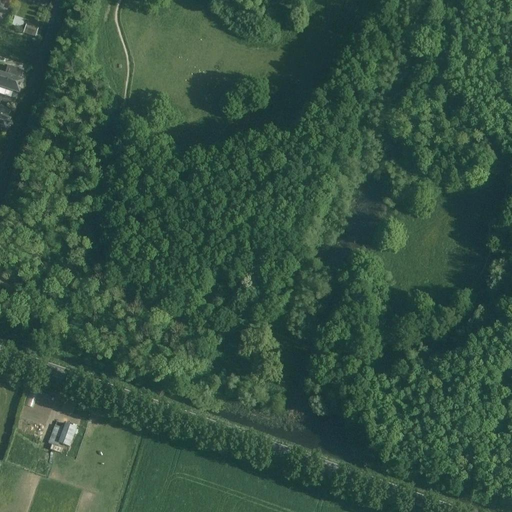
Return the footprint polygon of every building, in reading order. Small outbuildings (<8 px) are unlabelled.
[(19,32),(37,38),(40,28),(23,22),(19,32)] [(0,86),(18,93),(21,82),(19,81),(20,77),(21,78),(23,72),(8,66),(4,76),(0,74),(0,86)] [(0,129),(5,131),(8,120),(7,119),(9,110),(0,106),(0,129)] [(72,416),(77,402),(65,398),(61,413),(72,416)] [(76,429),(65,424),(59,442),(70,448),(76,429)]
